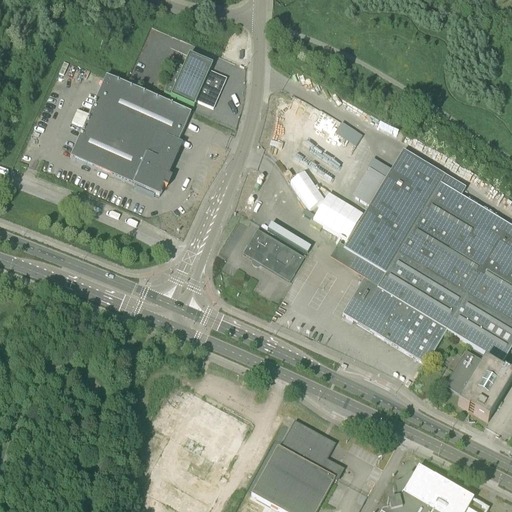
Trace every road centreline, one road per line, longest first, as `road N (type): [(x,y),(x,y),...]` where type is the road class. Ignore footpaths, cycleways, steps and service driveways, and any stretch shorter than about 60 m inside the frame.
road 1 (primary): [(165,324),(511,485)]
road 2 (primary): [(511,466),(181,309)]
road 3 (residential): [(194,259),(250,128),(259,18)]
road 4 (residential): [(194,259),(0,177)]
road 5 (primary): [(167,303),(0,236)]
road 6 (primary): [(0,260),(165,324)]
